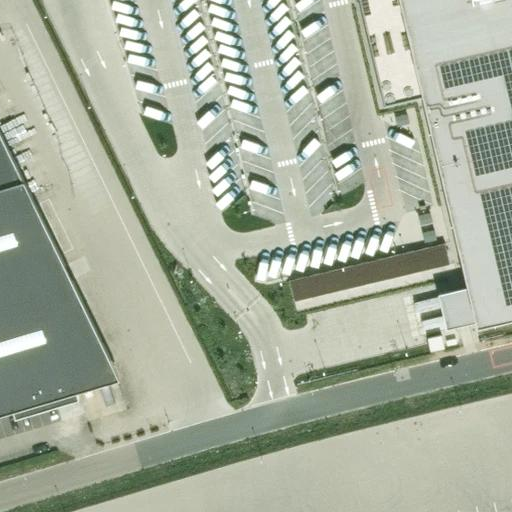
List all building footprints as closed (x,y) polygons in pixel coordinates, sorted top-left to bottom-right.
[(511,0),(360,0),(384,103),(424,94),(478,323),(511,314),(511,0)] [(0,229),(43,217),(0,129),(0,229)] [(43,217),(0,229),(0,413),(14,410),(16,417),(80,397),(78,390),(120,378),(111,359),(43,217)] [(444,347),(442,334),(428,337),(431,350),(444,347)] [(56,429),(53,438),(74,445),(77,437),(56,429)] [(6,480),(8,490),(34,485),(32,474),(6,480)]
